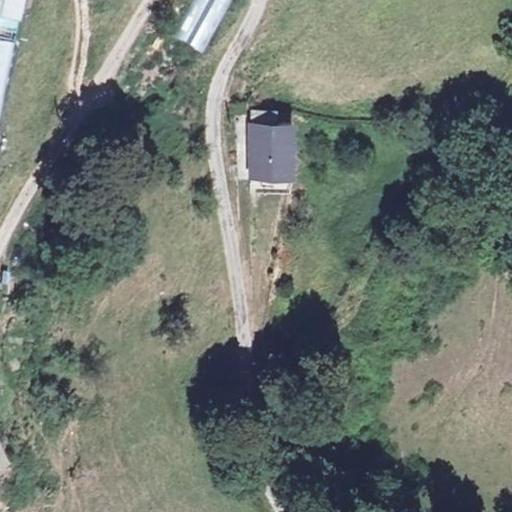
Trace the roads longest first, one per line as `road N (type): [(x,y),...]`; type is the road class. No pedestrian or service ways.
road 1 (unclassified): [(259,0),(212,93),(212,137),(253,423),(261,464),(285,511)]
road 2 (unclassified): [(0,249),(76,110),(152,0)]
